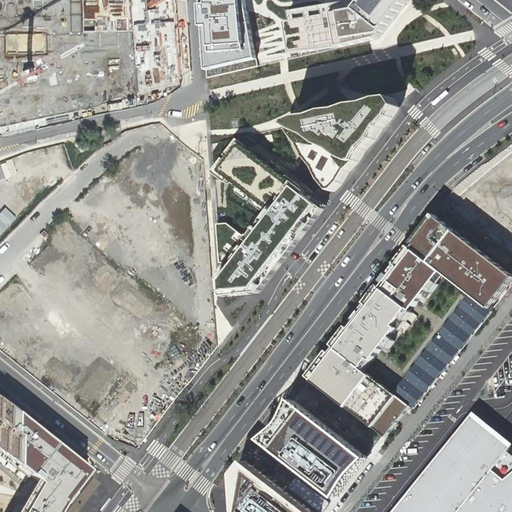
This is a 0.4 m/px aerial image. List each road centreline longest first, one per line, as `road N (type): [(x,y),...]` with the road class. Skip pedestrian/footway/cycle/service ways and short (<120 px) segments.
road 1 (primary): [(511,94),(416,177),(165,499)]
road 2 (primary): [(181,511),(435,182),(511,123)]
road 3 (residential): [(511,302),(344,511)]
road 4 (secondary): [(0,371),(165,499)]
road 5 (residential): [(0,143),(197,96)]
